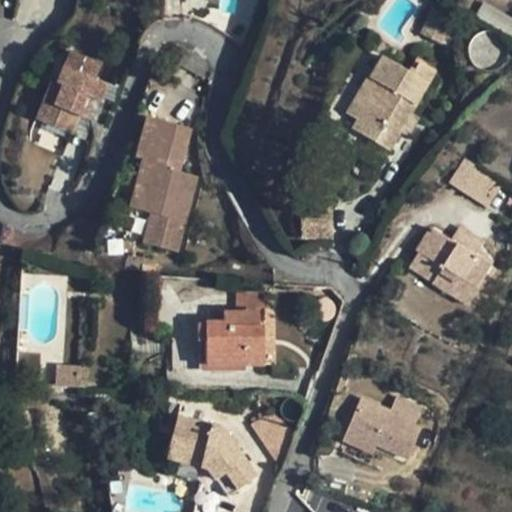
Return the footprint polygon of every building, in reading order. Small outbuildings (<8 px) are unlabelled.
[(511,18),(485,3),(477,17),(511,37),(511,18)] [(442,44),(448,30),(454,16),(434,7),(421,35),(442,44)] [(448,30),(442,44),(451,48),(457,34),(448,30)] [(384,49),(370,71),(380,78),(358,113),(353,122),(391,144),(404,121),(411,126),(421,110),(413,106),(437,66),(420,56),(414,67),(384,49)] [(72,52),(66,67),(70,69),(77,54),(72,52)] [(66,67),(58,85),(64,87),(56,107),(50,105),(42,123),(72,136),(80,116),(93,122),(101,101),(108,84),(94,79),(100,64),(77,54),(70,69),(66,67)] [(348,107),(358,113),(380,78),(370,71),(348,107)] [(45,103),(50,105),(56,107),(64,87),(58,85),(53,83),(45,103)] [(42,123),(50,105),(45,103),(37,121),(42,123)] [(149,118),(137,159),(144,160),(131,209),(152,214),(145,244),(178,253),(197,177),(179,172),(191,129),(149,118)] [(488,207),(502,185),(504,182),(467,158),(451,184),(488,207)] [(511,191),(502,185),(488,207),(511,222),(511,191)] [(303,205),(303,234),(330,234),(330,204),(303,205)] [(453,241),(476,256),(485,242),(462,228),(453,241)] [(476,256),(453,241),(432,229),(418,252),(443,268),(433,284),(468,305),(492,266),(476,256)] [(443,268),(418,252),(407,268),(433,284),(443,268)] [(261,313),(225,314),(225,324),(210,324),(207,324),(208,366),(266,365),(266,328),(261,328),(261,313)] [(225,324),(225,314),(210,313),(210,324),(225,324)] [(73,368),(72,389),(95,390),(96,369),(73,368)] [(374,411),(362,405),(358,413),(370,419),(374,411)] [(245,419),(275,464),(291,429),(266,406),(245,419)] [(420,418),(398,407),(392,419),(389,424),(412,436),(420,418)] [(358,413),(347,437),(375,451),(405,466),(418,439),(412,436),(389,424),(392,419),(374,411),(370,419),(358,413)] [(14,414),(15,425),(31,422),(29,412),(14,414)] [(217,481),(229,497),(240,491),(258,479),(225,432),(223,429),(218,427),(214,426),(178,418),(168,458),(196,465),(202,467),(208,469),(210,472),(217,481)] [(31,422),(15,425),(12,425),(14,444),(33,442),(31,422)] [(375,451),(347,437),(343,445),(372,459),(375,451)]
